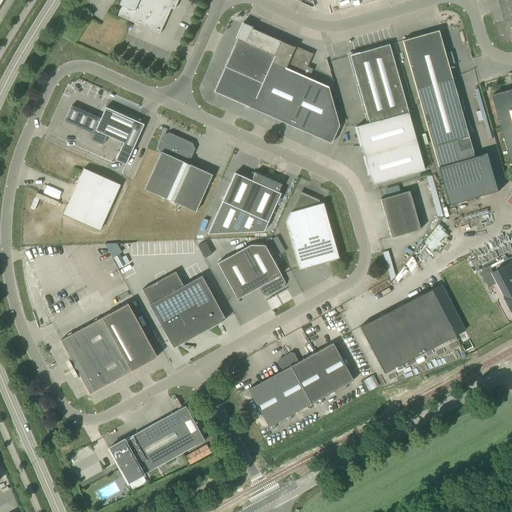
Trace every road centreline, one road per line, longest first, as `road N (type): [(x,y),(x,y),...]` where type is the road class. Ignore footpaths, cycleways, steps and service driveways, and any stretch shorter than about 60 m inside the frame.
road 1 (unclassified): [(196,367),(102,418),(75,419),(63,410),(7,289),(2,256),(1,203),(50,82),(67,68),(87,66),(174,104)]
road 2 (unclassified): [(174,104),(335,177),(365,253),(351,281),(196,367)]
road 3 (unknown): [(196,367),(137,289),(133,276),(141,265),(181,248),(197,254),(244,340)]
road 4 (unclassified): [(270,503),(511,367)]
road 5 (unclassified): [(433,0),(342,25),(315,25),(257,0)]
road 6 (unclassified): [(270,503),(196,367)]
road 7 (unclassified): [(59,511),(0,374)]
